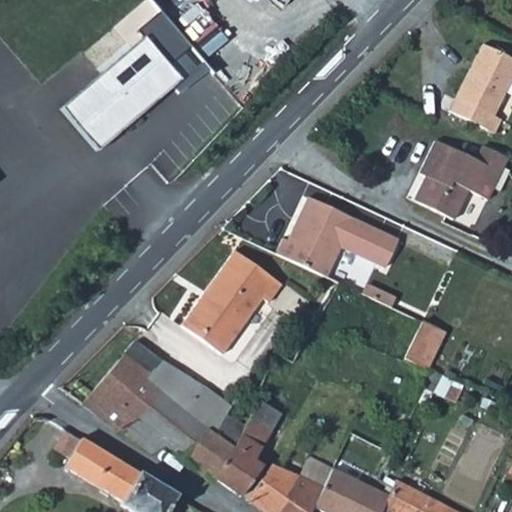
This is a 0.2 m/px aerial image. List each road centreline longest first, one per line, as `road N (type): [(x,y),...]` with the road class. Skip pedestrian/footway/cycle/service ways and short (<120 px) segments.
road 1 (secondary): [(28,387),(399,0)]
road 2 (residential): [(227,511),(28,387)]
road 3 (unknown): [(107,196),(0,106)]
road 4 (unknown): [(107,196),(0,274)]
road 5 (unknown): [(107,196),(204,106)]
